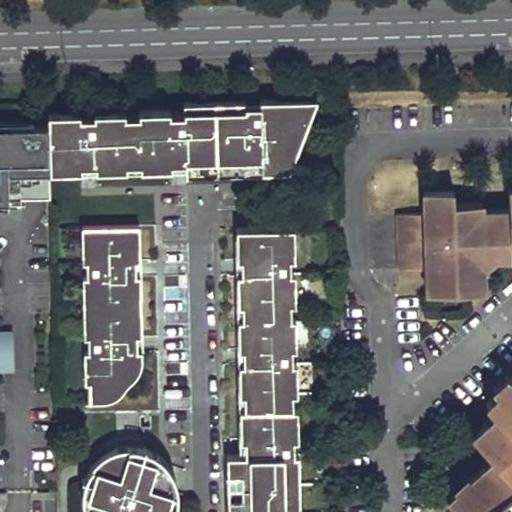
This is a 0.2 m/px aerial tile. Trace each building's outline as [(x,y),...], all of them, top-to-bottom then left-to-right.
[(303,118),(303,98),(259,99),(259,103),(245,102),(246,99),(184,101),(184,112),(170,113),(170,108),(138,109),(138,113),(125,114),(124,110),(93,110),(94,114),(80,115),(80,111),(48,112),(48,124),(49,170),(81,169),(81,160),(92,160),(92,162),(94,162),(94,168),(126,167),(126,159),(140,159),(140,167),(171,166),(171,157),(182,157),(182,160),(185,160),(185,166),(185,173),(205,172),(204,158),(216,158),(227,158),(228,171),(248,171),(276,170),(276,160),(276,153),(296,152),(309,118),(303,118)] [(303,118),(309,118),(317,98),(308,98),(303,98),(303,118)] [(49,170),(48,124),(0,124),(0,204),(24,204),(24,198),(50,197),(49,170)] [(276,153),(276,170),(289,170),(296,152),(276,153)] [(171,166),(185,166),(185,160),(182,160),(182,157),(171,157),(171,166)] [(205,172),(216,172),(216,158),(204,158),(205,172)] [(227,158),(216,158),(216,172),(228,171),(227,158)] [(126,167),(140,167),(140,159),(126,159),(126,167)] [(81,169),(94,168),(94,162),(92,162),(92,160),(81,160),(81,169)] [(421,211),(396,212),(396,266),(423,266),(423,291),(455,290),(455,283),(484,282),(483,259),(509,258),(508,237),(511,237),(511,186),(507,187),(507,209),(481,209),(481,201),(451,202),(451,211),(421,211)] [(451,211),(451,202),(451,188),(420,188),(421,211),(451,211)] [(139,225),(82,226),(83,263),(87,263),(87,277),(83,277),(84,338),(88,338),(88,351),(84,352),(85,382),(89,382),(89,401),(103,401),(118,395),(124,387),(124,367),(140,367),(141,363),(142,355),(142,350),(135,350),(135,348),(132,348),(132,337),(141,336),(140,275),(131,275),(131,264),(133,264),(133,261),(140,261),(139,225)] [(299,511),(298,457),(295,457),(294,439),(298,439),(297,408),(294,408),(293,392),(297,392),(296,362),(293,362),(293,348),(296,349),(294,273),(291,273),(291,258),(294,258),(294,227),(236,228),(236,259),(245,259),(246,271),(244,271),(244,274),(237,274),(237,304),(246,304),(247,318),(238,319),(238,349),(247,349),(247,361),(246,361),(246,363),(239,363),(239,394),(248,394),(248,408),(239,408),(240,440),(249,440),(249,452),(247,452),(247,454),(240,454),(227,454),(227,474),(241,473),(241,485),(241,496),(227,496),(227,511),(299,511)] [(236,259),(237,274),(244,274),(244,271),(246,271),(245,259),(236,259)] [(140,275),(140,261),(133,261),(133,264),(131,264),(131,275),(140,275)] [(237,304),(238,319),(247,318),(246,304),(237,304)] [(0,367),(10,367),(10,335),(0,335),(0,367)] [(142,350),(141,336),(132,337),(132,348),(135,348),(135,350),(142,350)] [(238,349),(239,363),(246,363),(246,361),(247,361),(247,349),(238,349)] [(136,375),(140,367),(124,367),(124,387),(126,386),(127,384),(128,382),(136,375)] [(511,370),(494,387),(497,391),(502,397),(511,388),(511,370)] [(458,508),(453,511),(511,511),(511,388),(502,397),(497,391),(485,402),(493,410),(470,431),(492,456),(447,496),(458,508)] [(239,394),(239,408),(248,408),(248,394),(239,394)] [(240,440),(240,454),(247,454),(247,452),(249,452),(249,440),(240,440)] [(145,448),(139,447),(133,445),(127,445),(121,446),(116,448),(110,450),(104,453),(100,456),(95,460),(92,465),(95,466),(89,480),(85,478),(83,486),(82,493),(82,499),(84,504),(85,510),(86,511),(173,511),(174,511),(175,507),(169,505),(170,503),(168,502),(172,490),(177,491),(177,488),(176,481),(174,476),(171,470),(168,465),(165,461),(160,457),(155,453),(150,450),(145,448)] [(95,466),(92,465),(87,472),(85,478),(89,480),(95,466)] [(227,474),(227,485),(241,485),(241,473),(227,474)] [(241,485),(227,485),(227,496),(241,496),(241,485)] [(177,491),(172,490),(168,502),(170,503),(169,505),(175,507),(177,499),(177,491)]
